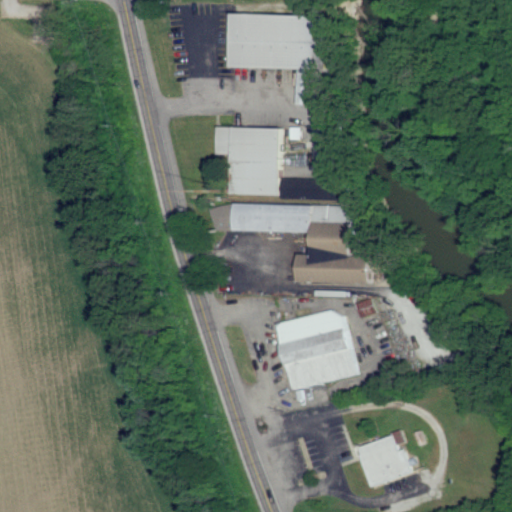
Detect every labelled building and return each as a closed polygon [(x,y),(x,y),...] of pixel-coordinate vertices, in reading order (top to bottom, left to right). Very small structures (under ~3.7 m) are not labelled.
[(231,65),(232,11),(332,14),(330,68),(231,65)] [(220,125),(220,158),(234,158),(233,192),(280,192),(281,126),(220,125)] [(284,198),(285,177),(353,179),(352,199),(284,198)] [(300,254),(299,280),(371,281),(371,253),(352,253),(353,207),(215,204),(214,229),(312,231),(311,254),(300,254)] [(361,303),(365,318),(382,314),(378,298),(361,303)] [(293,390),(276,322),(333,308),(346,314),(360,373),(293,390)] [(373,485),(359,447),(394,435),(399,450),(406,448),(413,470),(373,485)]
